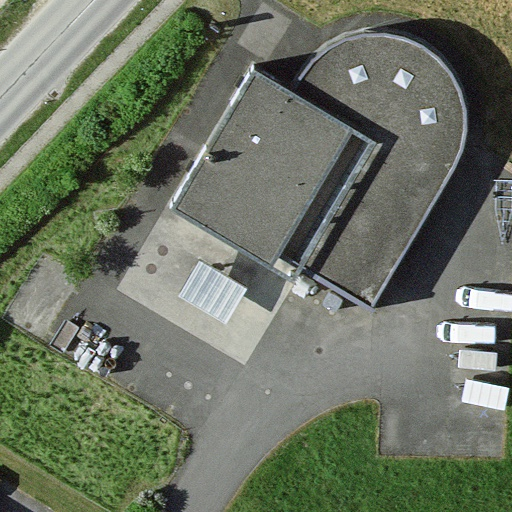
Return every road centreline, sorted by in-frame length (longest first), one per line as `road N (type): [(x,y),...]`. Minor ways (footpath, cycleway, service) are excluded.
road 1 (residential): [(188,511),(279,366)]
road 2 (secondary): [(105,0),(0,109)]
